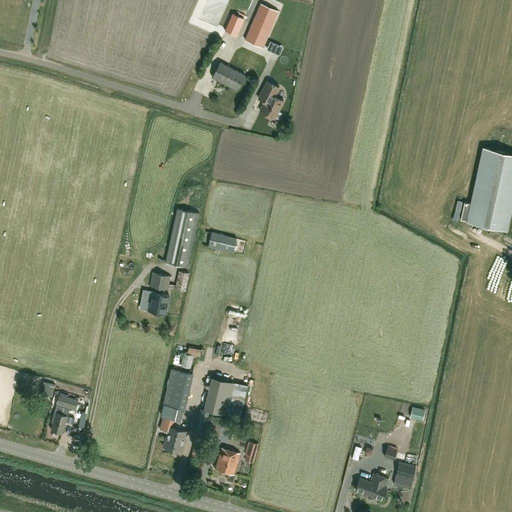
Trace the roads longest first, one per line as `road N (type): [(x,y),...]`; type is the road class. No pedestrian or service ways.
road 1 (unclassified): [(242,119),(0,52)]
road 2 (tertiary): [(228,511),(0,445)]
road 3 (track): [(80,469),(114,313),(151,265)]
